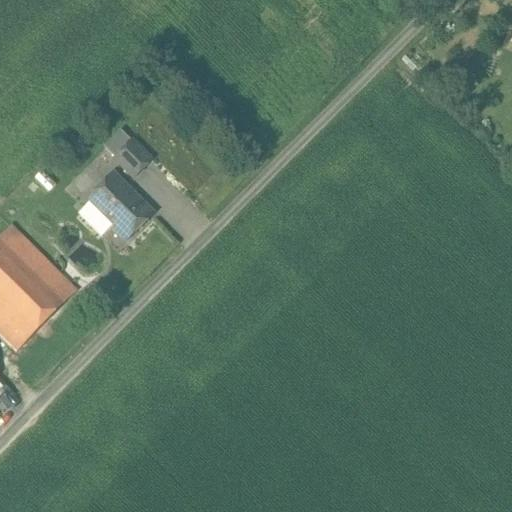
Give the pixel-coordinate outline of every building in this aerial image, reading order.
[(151,161),(122,132),(105,149),(134,179),(151,161)] [(112,175),(87,201),(89,204),(79,214),(102,237),(112,226),(127,241),(153,216),(112,175)] [(76,292),(10,227),(0,237),(0,240),(64,304),(76,292)] [(64,304),(0,240),(0,312),(28,340),(64,304)] [(28,340),(0,312),(0,337),(16,353),(28,340)]
